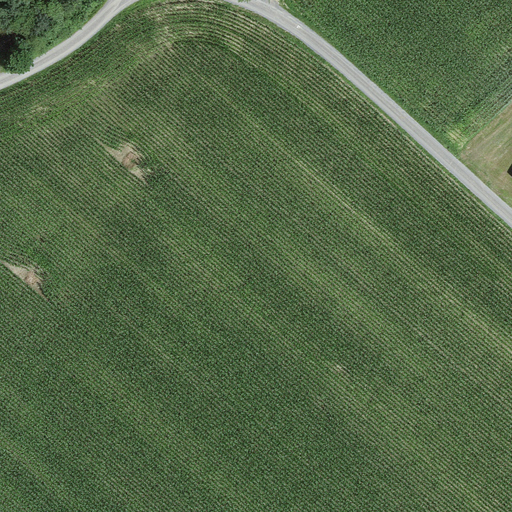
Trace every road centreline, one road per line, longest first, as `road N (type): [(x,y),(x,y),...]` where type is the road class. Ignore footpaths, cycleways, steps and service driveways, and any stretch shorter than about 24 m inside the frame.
road 1 (track): [(238,0),(297,25),(511,215)]
road 2 (track): [(0,86),(54,63),(135,0)]
